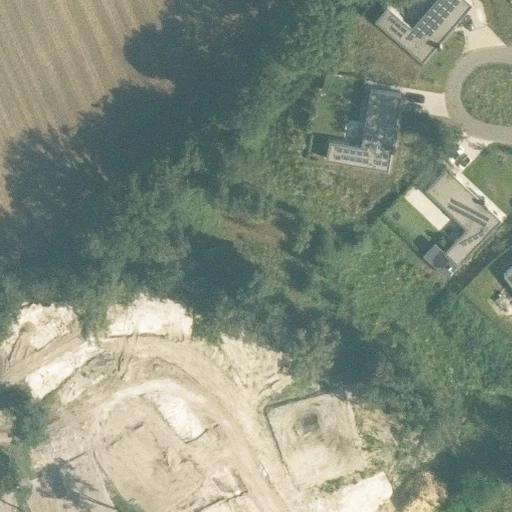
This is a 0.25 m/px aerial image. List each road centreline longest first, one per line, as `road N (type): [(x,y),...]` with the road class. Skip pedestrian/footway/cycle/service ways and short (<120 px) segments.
road 1 (residential): [(275,511),(212,413),(170,378),(121,380),(64,413),(0,426)]
road 2 (residential): [(511,58),(474,59),(455,78),(452,98),(469,128),(511,135)]
